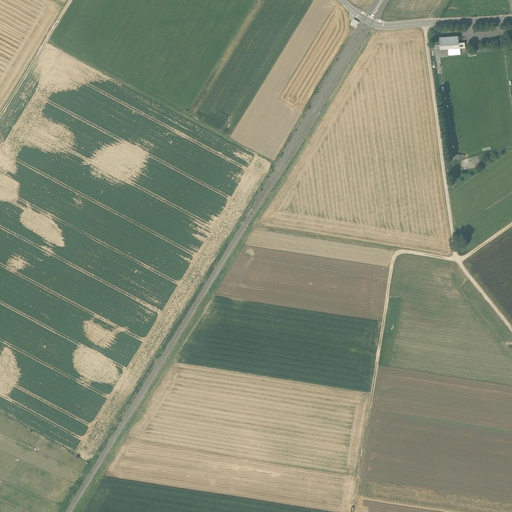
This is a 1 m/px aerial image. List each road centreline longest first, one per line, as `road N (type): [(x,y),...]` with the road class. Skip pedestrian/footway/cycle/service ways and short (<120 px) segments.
road 1 (track): [(511,330),(455,260),(425,24)]
road 2 (track): [(253,228),(455,260),(511,224)]
road 3 (track): [(353,511),(392,260),(401,251)]
road 4 (track): [(0,117),(72,0)]
